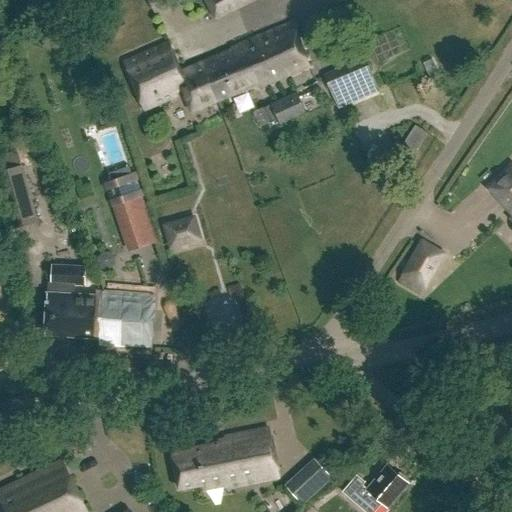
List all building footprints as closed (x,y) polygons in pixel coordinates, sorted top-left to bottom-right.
[(206,0),(215,20),(254,0),(206,0)] [(232,50),(206,61),(219,99),(256,85),(260,88),(310,69),(293,23),(231,46),(232,50)] [(168,40),(124,60),(142,108),(182,92),(191,110),(219,99),(206,61),(183,70),(168,40)] [(339,109),(381,91),(366,57),(324,75),(339,109)] [(380,81),(386,97),(396,93),(389,77),(380,81)] [(280,125),(307,113),(297,91),(269,104),(270,104),(261,109),(267,123),(277,119),(280,125)] [(413,154),(414,151),(425,134),(413,126),(400,146),(413,154)] [(258,150),(276,144),(273,135),(256,141),(258,150)] [(39,222),(23,165),(0,171),(0,200),(8,231),(39,222)] [(511,168),(490,189),(511,213),(511,168)] [(114,170),(102,176),(112,194),(123,188),(114,170)] [(127,227),(147,220),(140,196),(119,203),(127,227)] [(165,225),(171,247),(201,239),(194,217),(165,225)] [(404,274),(425,286),(443,254),(423,242),(404,274)] [(58,280),(57,292),(50,291),(47,332),(102,336),(104,336),(106,290),(106,289),(104,289),(96,289),(96,294),(74,293),(75,282),(85,282),(86,265),(52,263),(51,280),(58,280)] [(150,346),(154,293),(154,292),(106,289),(106,290),(104,336),(102,336),(101,343),(150,346)] [(279,477),(269,428),(224,437),(225,442),(172,453),(179,488),(233,478),(234,486),(279,477)] [(88,511),(63,460),(2,490),(3,502),(0,502),(0,511),(88,511)] [(375,511),(383,504),(387,507),(409,482),(388,465),(368,489),(362,484),(364,481),(356,474),(342,491),(366,511),(375,511)]
